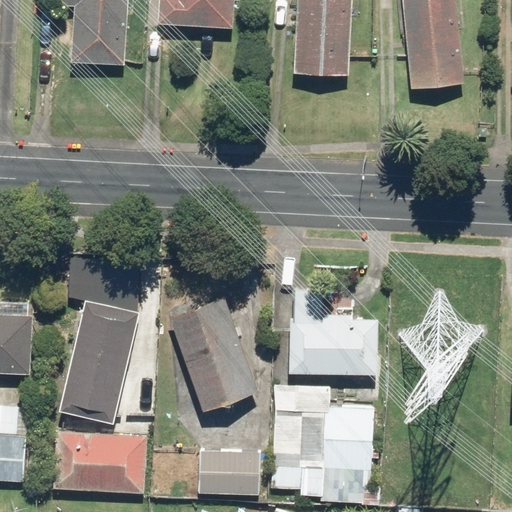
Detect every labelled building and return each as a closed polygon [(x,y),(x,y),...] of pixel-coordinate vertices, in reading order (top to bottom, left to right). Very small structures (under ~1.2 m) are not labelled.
[(128,0),(54,0),(54,2),(72,4),(69,58),(124,62),(128,0)] [(157,0),(156,20),(231,25),(232,0),(157,0)] [(351,0),(296,0),(293,70),(347,73),(351,0)] [(454,0),(402,0),(411,84),(463,79),(454,0)] [(225,293),(170,311),(202,405),(257,386),(225,293)] [(140,309),(86,296),(59,406),(113,419),(140,309)] [(33,311),(0,309),(0,370),(30,372),(33,311)] [(376,316),(289,315),(288,369),(375,370),(376,316)] [(331,383),(273,381),(270,488),(320,489),(320,500),(381,502),(381,481),(372,481),(374,406),(330,404),(331,383)] [(0,477),(24,479),(26,434),(38,434),(39,404),(0,402),(0,477)] [(55,427),(52,486),(146,491),(149,433),(55,427)] [(199,447),(197,490),(260,494),(262,451),(199,447)]
